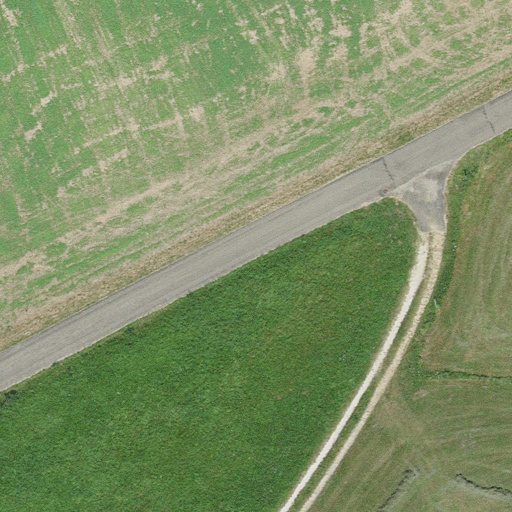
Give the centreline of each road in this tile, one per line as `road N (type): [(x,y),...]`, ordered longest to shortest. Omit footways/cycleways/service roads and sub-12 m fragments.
road 1 (track): [(0,370),(511,115)]
road 2 (track): [(291,511),(415,293),(426,222),(411,168)]
